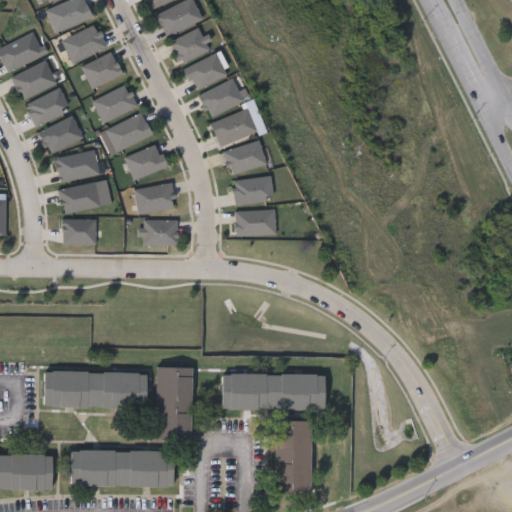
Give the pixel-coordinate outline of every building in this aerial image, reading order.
[(44,10),(67,0),(83,0),(91,18),(54,33),(44,10)] [(172,0),(151,10),(146,0),(172,0)] [(165,37),(155,15),(186,0),(191,0),(201,21),(165,37)] [(61,40),(96,25),(106,48),(71,63),(61,40)] [(209,51),(179,65),(168,43),(198,28),(209,51)] [(80,67),(110,52),(121,74),(91,89),(80,67)] [(183,70),(214,54),(225,75),(194,91),(183,70)] [(209,116),(198,94),(231,78),(242,101),(209,116)] [(136,106),(103,123),(91,101),(125,84),(136,106)] [(210,121),(248,108),(256,132),(218,145),(210,121)] [(115,152),(104,129),(141,113),(151,135),(115,152)] [(265,163),(229,173),(223,150),(258,140),(265,163)] [(124,156),(157,143),(165,167),(132,179),(124,156)] [(232,178),(271,177),(272,201),(233,203),(232,178)] [(133,188),(171,182),(174,207),(137,213),(133,188)] [(274,233),(234,235),(233,210),(273,209),(274,233)] [(176,219),(176,244),(141,244),(141,219),(176,219)] [(192,365),(191,438),(155,437),(156,365),(192,365)] [(147,371),(146,406),(43,405),(44,369),(147,371)] [(324,408),(222,407),(222,372),(324,373),(324,408)] [(274,490),(274,419),(311,419),(311,490),(274,490)] [(173,450),(172,483),(70,483),(70,449),(173,450)] [(51,487),(0,486),(0,452),(52,453),(51,487)]
